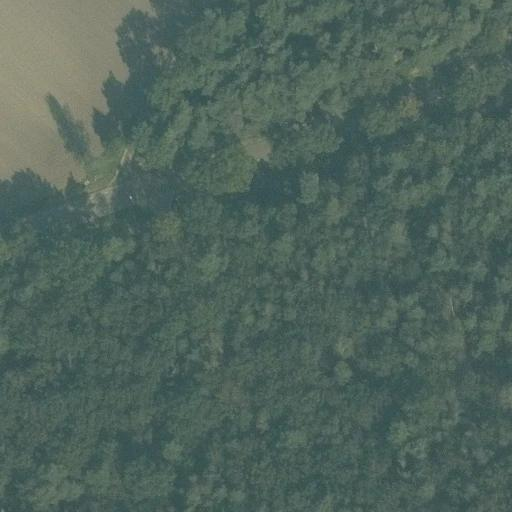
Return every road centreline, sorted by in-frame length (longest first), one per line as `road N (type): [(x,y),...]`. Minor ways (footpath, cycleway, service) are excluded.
road 1 (tertiary): [(0,241),(511,65)]
road 2 (track): [(155,188),(276,511)]
road 3 (track): [(116,201),(132,144),(232,0)]
